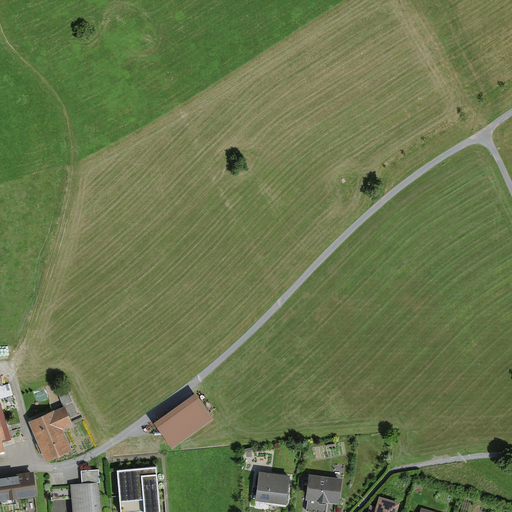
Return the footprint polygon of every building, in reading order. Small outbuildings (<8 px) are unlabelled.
[(209,419),(195,398),(157,424),(171,444),(209,419)] [(64,409),(31,422),(46,460),(70,450),(61,428),(70,424),(64,409)] [(0,448),(9,446),(0,417),(0,448)] [(155,467),(118,470),(121,511),(165,511),(164,488),(157,489),(155,467)] [(32,474),(0,478),(0,499),(35,495),(32,474)] [(288,478),(261,474),(257,499),(284,503),(288,478)] [(340,481),(311,477),(307,509),(325,511),(326,502),(337,503),(340,481)] [(99,511),(97,483),(72,485),(74,511),(99,511)] [(395,511),(398,504),(380,499),(376,511),(395,511)]
